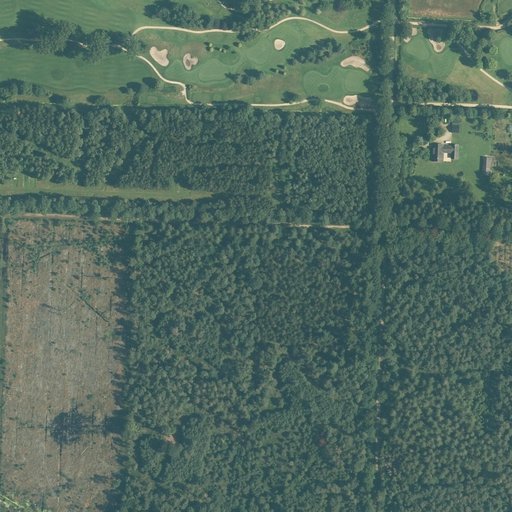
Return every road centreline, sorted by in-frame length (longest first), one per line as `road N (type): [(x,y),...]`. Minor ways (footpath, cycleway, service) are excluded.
road 1 (track): [(383,229),(0,214)]
road 2 (track): [(372,511),(383,229)]
road 3 (track): [(383,229),(392,0)]
road 4 (track): [(0,189),(220,197)]
road 5 (track): [(511,233),(383,229)]
road 6 (unknown): [(511,106),(388,102)]
